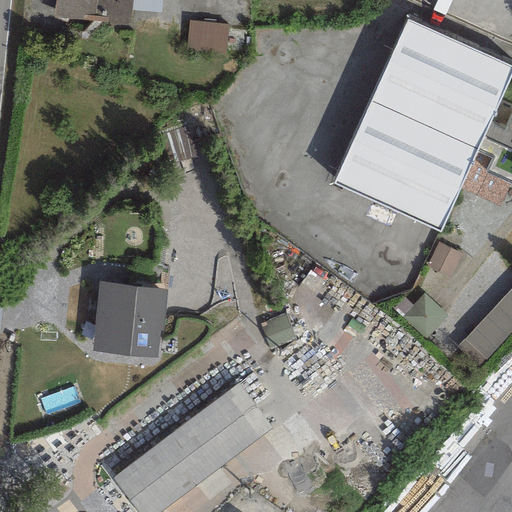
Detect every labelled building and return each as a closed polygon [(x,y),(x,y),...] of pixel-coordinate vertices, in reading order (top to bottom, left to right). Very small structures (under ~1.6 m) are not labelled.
[(55,0),(53,22),(130,28),(132,0),(55,0)] [(511,47),(511,46),(408,0),(407,0),(333,164),(437,211),(511,47)] [(229,25),(188,21),(185,53),(226,56),(229,25)] [(429,261),(453,272),(464,249),(440,238),(429,261)] [(166,274),(98,268),(92,339),(159,346),(166,274)] [(405,311),(429,332),(449,310),(425,289),(405,311)] [(238,373),(112,468),(145,511),(271,417),(238,373)]
